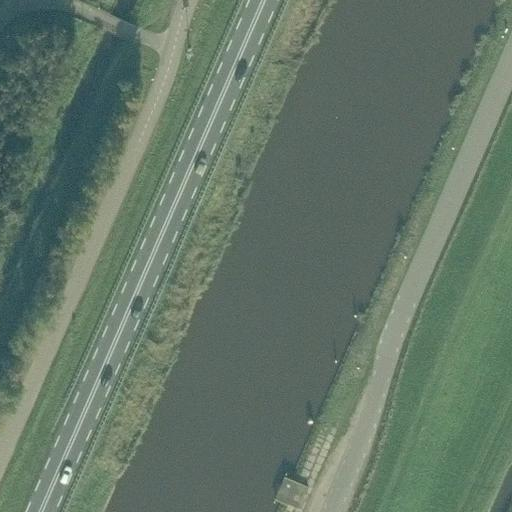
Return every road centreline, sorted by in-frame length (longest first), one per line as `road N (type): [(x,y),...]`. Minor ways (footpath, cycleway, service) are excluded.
road 1 (primary): [(40,511),(263,0)]
road 2 (unclassified): [(0,456),(163,82),(187,0)]
road 3 (unclassified): [(334,511),(372,431),(407,307),(511,65)]
